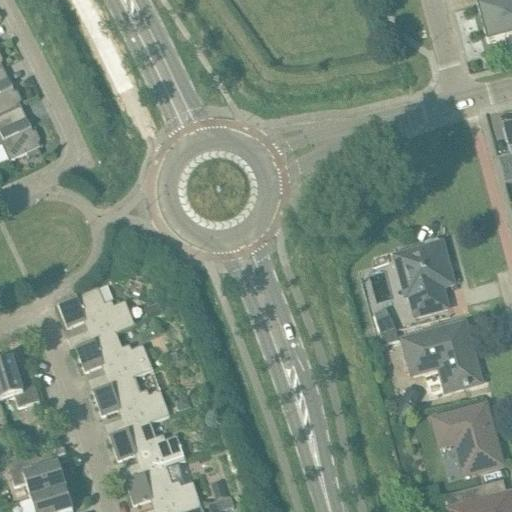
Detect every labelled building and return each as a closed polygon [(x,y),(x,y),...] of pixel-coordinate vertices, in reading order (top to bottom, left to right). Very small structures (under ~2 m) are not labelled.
[(480,19),(483,32),(487,45),(504,41),(506,48),(511,46),(511,0),(497,0),(498,1),(477,7),(480,19)] [(1,69),(0,69),(0,118),(19,109),(18,106),(20,104),(16,94),(13,94),(11,91),(9,92),(5,84),(7,83),(1,69)] [(26,123),(19,109),(0,118),(0,148),(8,164),(39,150),(37,146),(39,143),(35,134),(31,134),(30,131),(28,132),(24,124),(26,123)] [(511,132),(504,135),(510,158),(498,161),(505,186),(511,184),(511,132)] [(437,242),(425,245),(426,249),(394,257),(405,300),(409,299),(415,320),(448,311),(442,290),(454,287),(451,277),(450,275),(449,274),(447,273),(445,272),(443,273),(442,267),(448,265),(442,244),(438,245),(437,242)] [(68,342),(72,353),(75,352),(94,344),(94,345),(114,337),(135,329),(133,323),(125,304),(114,309),(112,304),(104,307),(98,291),(57,307),(67,331),(85,324),(89,333),(68,342)] [(161,305),(144,311),(149,323),(166,316),(161,305)] [(385,311),(375,316),(380,338),(381,338),(396,334),(385,311)] [(470,347),(464,325),(402,342),(412,377),(439,370),(446,395),(480,385),(473,360),(473,359),(472,358),(471,358),(470,357),(468,357),(465,358),(463,349),(470,347)] [(398,344),(396,334),(381,338),(383,348),(398,344)] [(75,352),(72,353),(73,353),(75,352),(85,375),(103,368),(111,388),(92,395),(111,388),(111,389),(134,381),(134,380),(153,373),(143,348),(132,353),(130,348),(120,352),(114,337),(94,345),(94,344),(75,352)] [(175,355),(169,357),(172,366),(179,363),(175,355)] [(0,364),(0,403),(15,399),(18,411),(27,408),(40,404),(28,368),(16,372),(12,361),(0,364)] [(120,412),(127,433),(128,433),(128,434),(148,426),(148,427),(170,419),(161,394),(149,398),(147,393),(137,397),(132,382),(134,381),(111,389),(111,388),(92,395),(101,419),(120,412)] [(180,401),(178,406),(180,413),(191,410),(187,399),(180,401)] [(481,423),(478,409),(432,421),(440,450),(455,446),(464,479),(503,468),(492,428),(488,429),(486,422),(481,423)] [(136,457),(144,478),(167,471),(186,464),(177,439),(165,443),(163,438),(154,442),(148,427),(148,426),(128,434),(128,433),(127,433),(111,439),(109,440),(118,464),(136,457)] [(26,487),(31,501),(66,490),(59,467),(48,470),(44,457),(49,456),(49,455),(7,467),(14,490),(26,487)] [(193,511),(201,510),(193,485),(181,489),(180,484),(170,487),(165,472),(167,471),(144,478),(129,483),(125,484),(133,508),(152,502),(155,511),(150,511),(193,511)] [(223,486),(213,489),(217,502),(227,499),(223,486)] [(422,492),(425,504),(440,500),(436,488),(422,492)] [(487,501),(483,488),(445,499),(448,511),(510,511),(511,511),(511,502),(510,495),(487,501)] [(72,511),(66,490),(31,501),(33,511),(72,511)] [(232,500),(220,504),(222,511),(223,511),(235,508),(232,500)]
